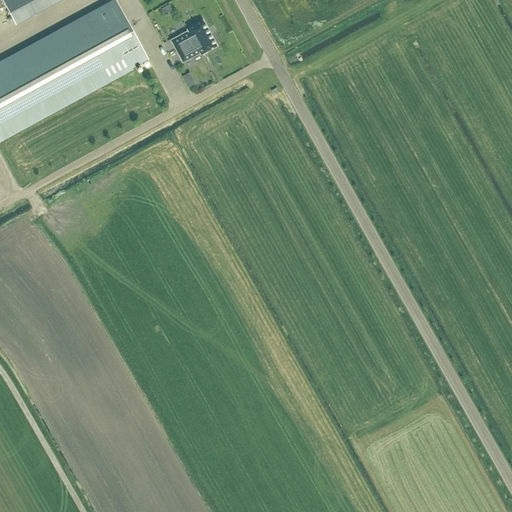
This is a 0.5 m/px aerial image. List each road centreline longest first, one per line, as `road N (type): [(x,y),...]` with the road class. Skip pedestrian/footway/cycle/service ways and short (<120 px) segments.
road 1 (tertiary): [(511,479),(241,0)]
road 2 (track): [(274,57),(380,0)]
